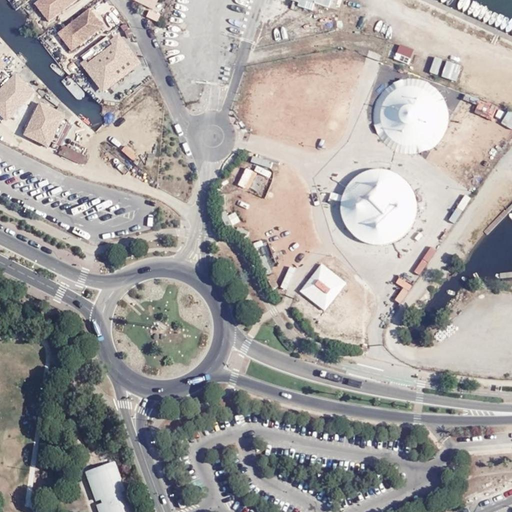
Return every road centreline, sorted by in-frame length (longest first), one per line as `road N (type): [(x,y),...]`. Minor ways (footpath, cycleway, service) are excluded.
road 1 (secondary): [(208,371),(386,415),(466,422),(511,416)]
road 2 (secondary): [(511,410),(314,372),(225,331)]
road 3 (secondary): [(225,331),(214,293),(182,269),(156,267),(123,282)]
road 4 (secondary): [(123,282),(83,278),(0,237)]
